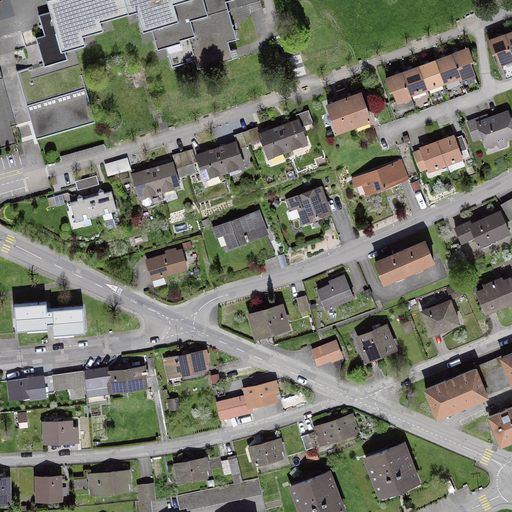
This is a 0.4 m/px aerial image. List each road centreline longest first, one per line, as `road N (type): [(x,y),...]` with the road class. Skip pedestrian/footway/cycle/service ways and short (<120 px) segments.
road 1 (residential): [(0,188),(309,88),(511,10)]
road 2 (residential): [(182,324),(218,297),(297,274),(511,179)]
road 3 (residential): [(353,396),(135,450),(0,458)]
road 4 (residential): [(182,324),(0,244)]
road 5 (residential): [(0,359),(150,342),(182,324)]
road 6 (residential): [(353,396),(182,324)]
road 7 (residential): [(511,469),(353,396)]
road 8 (residential): [(353,396),(511,334)]
